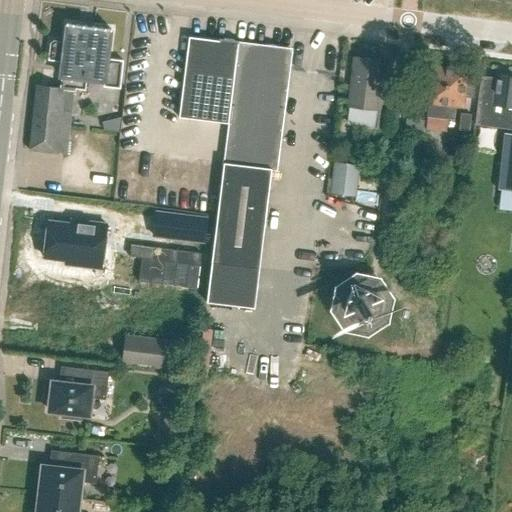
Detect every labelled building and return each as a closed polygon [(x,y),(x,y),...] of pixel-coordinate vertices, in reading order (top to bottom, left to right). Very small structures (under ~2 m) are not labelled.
[(107,60),(110,31),(66,26),(64,42),(54,41),(51,44),(49,60),(62,62),(60,76),(61,76),(59,90),(59,91),(73,93),(73,91),(73,88),(85,90),(87,79),(104,81),(103,86),(120,88),(123,62),(107,60)] [(272,169),(276,170),(291,50),(239,44),(239,41),(219,38),(219,41),(189,37),(184,82),(183,82),(179,118),(228,124),(223,163),(224,163),(207,302),(254,308),(272,169)] [(382,111),(385,78),(382,78),(384,61),(354,57),(348,107),(382,111)] [(473,99),(475,86),(465,85),(466,72),(432,67),(428,102),(429,102),(427,117),(448,119),(453,119),(455,105),(462,106),(463,98),(473,99)] [(511,129),(511,76),(496,75),(496,77),(481,75),(474,124),(511,129)] [(65,154),(73,94),(73,93),(59,91),(59,90),(37,88),(29,150),(65,154)] [(119,133),(121,117),(101,122),(103,131),(119,133)] [(511,191),(511,134),(504,134),(497,189),(511,191)] [(357,198),(361,165),(334,162),(333,169),(330,169),(327,195),(357,198)] [(160,212),(157,236),(207,243),(210,219),(160,212)] [(48,222),(43,257),(65,260),(64,264),(100,269),(106,225),(70,221),(69,225),(48,222)] [(367,336),(387,323),(393,297),(380,277),(355,272),(334,285),(329,310),(342,330),(367,336)] [(171,370),(175,341),(126,335),(121,364),(171,370)] [(106,401),(110,373),(82,369),(80,386),(49,382),(47,397),(51,398),(49,411),(64,413),(64,417),(79,419),(80,415),(89,416),(91,399),(106,401)] [(36,494),(80,499),(81,483),(96,484),(99,456),(72,453),(70,469),(43,466),(42,476),(38,475),(36,494)] [(78,511),(80,499),(36,494),(33,511),(78,511)]
